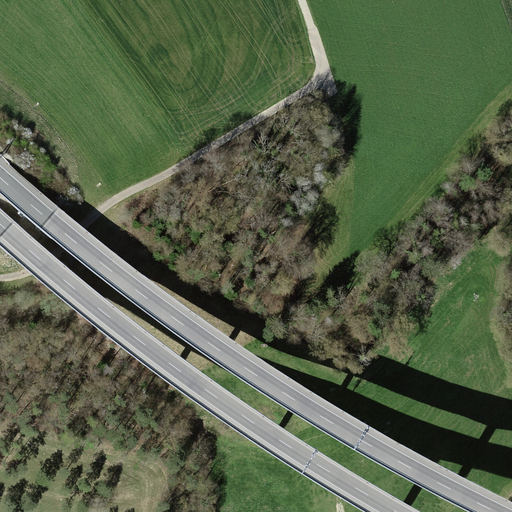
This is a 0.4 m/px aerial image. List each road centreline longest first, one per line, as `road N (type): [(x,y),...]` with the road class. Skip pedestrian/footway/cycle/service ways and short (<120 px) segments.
road 1 (motorway): [(497,511),(249,370),(149,300),(0,176)]
road 2 (motorway): [(0,223),(230,408),(398,511)]
road 3 (track): [(0,276),(57,252),(117,197),(325,78),(303,0)]
